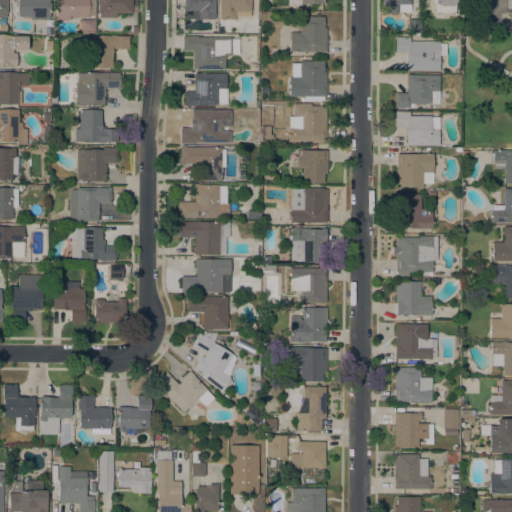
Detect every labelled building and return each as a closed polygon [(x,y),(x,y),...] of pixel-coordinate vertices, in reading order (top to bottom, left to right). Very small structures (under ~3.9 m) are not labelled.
[(49,0),(49,25),(34,25),(34,20),(29,20),(29,17),(17,17),(17,0),(49,0)] [(94,0),(94,16),(87,16),(87,17),(69,17),(69,20),(55,20),(55,0),(94,0)] [(131,0),(131,13),(115,13),(115,18),(98,18),(98,13),(97,13),(97,0),(131,0)] [(214,0),(214,19),(183,19),(183,0),(214,0)] [(250,0),(250,12),(234,12),(234,20),(218,20),(218,0),(250,0)] [(410,0),(410,12),(398,12),(398,13),(381,13),(381,0),(410,0)] [(325,52),(289,52),(289,33),(299,33),(299,17),(323,17),(323,28),(325,28),(325,52)] [(81,35),(81,31),(80,31),(80,20),(94,20),(94,33),(81,35)] [(420,20),(420,33),(407,33),(407,20),(420,20)] [(0,67),(0,35),(10,35),(10,36),(26,36),(26,49),(12,49),(12,53),(16,53),(16,67),(0,67)] [(89,49),(79,49),(80,37),(109,37),(110,35),(116,35),(116,36),(128,36),(128,39),(127,49),(112,49),(111,68),(89,68),(89,49)] [(224,55),(224,68),(192,68),(192,51),(182,51),(182,36),(196,36),(196,38),(231,38),(231,55),(224,55)] [(439,42),(439,44),(445,44),(445,56),(438,56),(438,71),(411,71),(405,71),(406,53),(394,53),(394,37),(409,37),(409,42),(439,42)] [(323,61),(323,72),(325,72),(325,96),(323,96),(323,102),(303,101),(303,97),(288,97),(288,77),(291,77),(291,64),(299,64),(299,61),(323,61)] [(0,72),(22,73),(28,73),(28,86),(22,86),(18,86),(17,91),(21,91),(20,104),(17,104),(17,105),(0,104),(0,72)] [(101,73),(119,73),(119,88),(105,88),(105,85),(103,85),(103,105),(82,105),(82,106),(75,106),(75,83),(77,83),(77,73),(101,73)] [(217,89),(217,105),(197,105),(197,106),(183,106),(183,92),(193,92),(193,73),(225,74),(225,89),(217,89)] [(406,75),(411,75),(438,75),(438,104),(413,104),(413,107),(409,107),(409,108),(394,108),(394,93),(406,93),(406,75)] [(325,141),(287,141),(287,128),(293,128),(293,118),(292,118),(292,104),(309,104),(309,106),(321,106),(321,107),(325,107),(325,141)] [(18,129),(26,129),(26,144),(21,144),(21,141),(0,141),(0,110),(18,110),(18,129)] [(101,111),(100,127),(104,127),(104,129),(117,129),(116,142),(104,142),(74,142),(74,129),(78,129),(78,110),(101,111)] [(229,111),(229,127),(220,127),(220,132),(229,132),(229,143),(194,142),(194,144),(179,144),(179,129),(190,129),(190,125),(189,125),(189,119),(190,119),(190,110),(229,111)] [(430,116),(430,117),(435,117),(435,129),(438,129),(438,145),(405,145),(405,127),(394,127),(394,112),(408,112),(408,116),(430,116)] [(269,135),(272,135),(272,139),(269,139),(269,141),(259,142),(259,127),(269,127),(269,135)] [(220,148),(220,150),(224,151),(223,167),(222,167),(222,172),(220,172),(220,181),(201,181),(201,182),(198,182),(198,164),(184,163),(184,165),(178,165),(178,157),(179,157),(180,147),(184,147),(220,148)] [(0,148),(14,148),(14,157),(16,157),(16,165),(13,165),(13,170),(11,170),(11,180),(0,180),(0,148)] [(102,150),(102,148),(116,148),(116,163),(104,163),(104,181),(80,181),(80,180),(75,180),(76,150),(102,150)] [(326,174),(323,174),(323,184),(302,183),(302,168),(296,168),(296,151),(299,151),(299,150),(303,150),(326,150),(326,174)] [(511,150),(511,184),(503,184),(503,169),(494,169),(494,162),(491,162),(491,150),(511,150)] [(420,154),(432,154),(432,184),(422,184),(422,188),(398,188),(398,178),(396,178),(396,154),(420,154)] [(218,186),(226,186),(226,204),(218,204),(217,218),(183,218),(177,218),(177,202),(194,202),(194,199),(192,198),(192,184),(198,184),(198,185),(218,185),(218,186)] [(76,190),(76,188),(107,188),(107,187),(110,187),(110,203),(97,203),(97,221),(76,221),(76,220),(68,220),(68,190),(76,190)] [(0,188),(11,188),(11,189),(17,189),(17,207),(11,207),(11,220),(0,219),(0,188)] [(326,223),(289,223),(289,210),(290,210),(290,189),(302,189),(302,188),(322,188),(322,189),(326,189),(326,223)] [(511,188),(511,222),(490,223),(490,210),(491,210),(491,205),(503,205),(503,189),(511,188)] [(394,228),(395,195),(420,195),(420,209),(431,209),(431,228),(394,228)] [(224,255),(193,255),(193,237),(177,237),(178,221),(183,221),(183,222),(228,222),(228,237),(225,237),(224,255)] [(0,258),(0,227),(23,227),(23,258),(10,258),(0,258)] [(67,238),(67,227),(74,227),(74,228),(101,228),(101,240),(102,240),(102,241),(103,241),(103,246),(115,246),(115,250),(116,250),(116,257),(115,257),(115,261),(98,261),(98,259),(70,259),(70,238),(67,238)] [(502,227),(511,227),(511,261),(491,261),(491,260),(490,260),(490,250),(492,250),(492,242),(502,242),(502,227)] [(290,228),(311,228),(311,230),(321,230),(321,228),(325,228),(325,242),(326,242),(326,262),(289,262),(290,228)] [(407,276),(396,276),(396,272),(394,272),(395,237),(418,238),(418,236),(437,237),(436,261),(431,261),(431,272),(430,276),(417,276),(417,272),(407,272),(407,276)] [(229,259),(229,275),(228,275),(228,284),(221,284),(221,292),(186,292),(186,293),(180,293),(180,276),(195,276),(195,269),(194,269),(194,259),(229,259)] [(121,280),(108,280),(107,266),(121,266),(121,275),(121,280)] [(511,299),(502,299),(502,284),(492,284),(492,276),(490,276),(490,266),(510,266),(511,266),(511,299)] [(325,269),(325,302),(321,302),(321,303),(301,303),(301,291),(288,291),(289,268),(325,269)] [(41,276),(41,301),(42,301),(42,304),(41,304),(41,309),(29,309),(29,312),(23,311),(23,323),(9,323),(10,287),(17,287),(17,275),(41,276)] [(63,289),(83,289),(82,322),(70,322),(70,310),(63,310),(63,309),(52,309),(52,290),(51,290),(51,278),(62,278),(62,281),(64,282),(63,289)] [(419,296),(430,297),(430,316),(395,315),(395,302),(394,302),(394,281),(419,282),(419,296)] [(226,296),(226,315),(228,315),(228,321),(226,321),(226,329),(208,329),(208,330),(202,330),(202,312),(186,312),(186,296),(192,296),(226,296)] [(124,299),(124,304),(124,319),(125,319),(125,323),(91,323),(91,302),(116,302),(116,299),(118,299),(124,299)] [(500,304),(511,304),(511,337),(489,337),(489,319),(500,319),(500,304)] [(301,308),(325,308),(325,328),(324,328),(324,343),(319,343),(319,342),(303,342),(303,343),(288,342),(289,316),(300,316),(301,308)] [(418,324),(418,339),(435,339),(435,358),(431,358),(431,359),(426,359),(426,360),(421,360),(421,359),(394,359),(394,324),(418,324)] [(202,336),(204,333),(217,333),(213,343),(232,354),(231,355),(236,358),(227,373),(222,370),(221,372),(229,378),(221,391),(213,387),(202,377),(204,375),(197,370),(196,371),(192,369),(197,363),(194,361),(200,353),(190,346),(198,334),(202,336)] [(511,376),(505,376),(505,377),(502,377),(502,376),(501,376),(501,366),(491,366),(491,355),(490,355),(490,342),(503,342),(503,343),(511,343),(511,376)] [(308,347),(308,348),(326,348),(325,372),(322,372),(322,382),(299,382),(299,374),(287,373),(287,360),(289,360),(289,347),(308,347)] [(419,368),(419,378),(430,378),(430,403),(393,402),(394,368),(419,368)] [(177,385),(180,382),(179,380),(189,371),(193,375),(192,376),(206,390),(182,413),(155,384),(166,373),(177,385)] [(511,415),(489,415),(489,396),(500,396),(500,381),(511,381),(511,415)] [(33,417),(33,426),(32,426),(31,431),(13,431),(13,418),(2,418),(2,398),(1,398),(1,384),(15,384),(15,397),(33,397),(33,417)] [(57,418),(57,426),(56,426),(56,433),(44,433),(44,429),(39,429),(39,421),(38,421),(38,400),(37,400),(38,397),(56,398),(57,385),(60,386),(60,385),(71,385),(70,400),(69,400),(69,418),(57,418)] [(324,419),(320,419),(320,431),(295,431),(295,415),(303,398),(302,398),(302,387),(324,387),(324,419)] [(90,434),(90,429),(78,429),(78,410),(77,410),(77,396),(93,396),(93,399),(92,399),(92,408),(109,408),(108,434),(90,434)] [(149,396),(149,411),(147,411),(147,428),(145,428),(145,430),(134,435),(124,435),(124,432),(116,432),(117,407),(129,407),(129,408),(136,408),(136,396),(149,396)] [(442,409),(456,409),(456,429),(442,429),(442,409)] [(476,423),(459,423),(459,410),(469,410),(469,417),(476,417),(476,423)] [(253,416),(249,420),(244,415),(247,411),(253,416)] [(393,413),(415,413),(415,412),(419,412),(419,415),(421,415),(421,417),(420,417),(419,421),(416,421),(416,423),(426,423),(426,424),(432,424),(432,444),(424,444),(424,439),(417,439),(417,447),(393,447),(393,413)] [(275,432),(262,432),(262,419),(275,419),(275,432)] [(511,452),(504,452),(504,453),(488,452),(489,435),(478,435),(478,425),(489,425),(488,426),(495,426),(495,419),(511,419),(511,452)] [(285,458),(264,458),(264,436),(285,436),(285,458)] [(323,442),(323,468),(300,468),(293,468),(293,461),(289,461),(289,454),(300,454),(300,450),(298,450),(296,450),(296,443),(298,443),(298,442),(323,442)] [(217,511),(203,511),(193,511),(193,489),(195,489),(195,487),(190,487),(190,476),(190,463),(191,463),(191,445),(197,445),(197,451),(198,451),(198,463),(204,463),(204,476),(208,484),(217,484),(217,511)] [(229,445),(257,445),(257,495),(228,495),(229,445)] [(111,492),(97,492),(97,476),(98,476),(99,451),(112,451),(111,492)] [(171,481),(179,481),(179,503),(189,503),(189,511),(156,511),(156,492),(154,492),(155,460),(156,460),(156,451),(170,451),(170,460),(171,460),(171,481)] [(393,489),(393,455),(396,455),(396,454),(417,454),(417,458),(426,458),(426,477),(429,477),(429,489),(428,489),(393,489)] [(511,492),(509,492),(509,494),(488,493),(488,474),(492,474),(492,460),(499,460),(499,459),(511,459),(511,492)] [(68,467),(68,472),(85,472),(85,478),(86,478),(86,492),(84,492),(84,496),(92,496),(92,501),(93,501),(93,511),(77,511),(77,503),(57,503),(57,479),(56,479),(56,467),(68,467)] [(149,494),(138,494),(138,490),(129,489),(129,487),(117,487),(117,470),(124,470),(124,469),(138,470),(138,468),(149,468),(149,494)] [(21,481),(21,488),(20,488),(20,491),(9,492),(13,481),(21,481)] [(323,511),(284,511),(285,503),(290,503),(290,488),(323,488),(323,511)] [(31,491),(31,490),(41,490),(46,491),(45,511),(20,511),(8,511),(8,493),(18,493),(18,492),(21,492),(21,491),(23,491),(31,491)] [(418,511),(393,511),(393,507),(395,507),(395,497),(418,497),(418,511)] [(511,500),(511,511),(480,511),(480,500),(511,500)]
